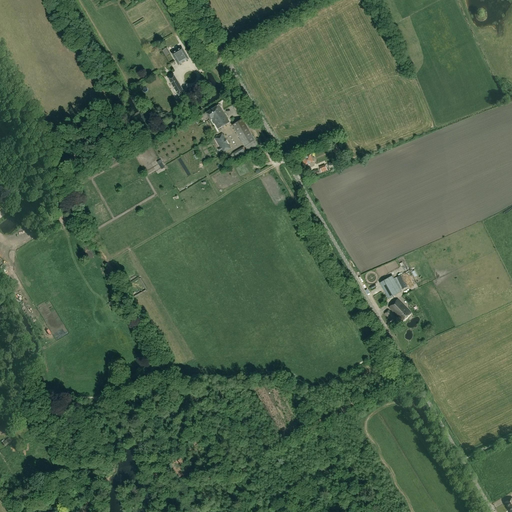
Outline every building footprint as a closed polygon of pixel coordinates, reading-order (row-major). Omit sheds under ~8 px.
[(182,47),(171,54),(178,66),(189,59),(182,47)] [(174,76),(169,79),(179,96),(184,93),(174,76)] [(219,105),(206,113),(210,119),(212,119),(218,129),(229,122),(219,105)] [(255,140),(242,119),(232,126),(245,147),(247,151),(258,145),(255,140)] [(219,152),(221,150),(223,153),(231,149),(222,133),(214,138),(220,148),(218,149),(219,152)] [(336,142),(331,144),(335,153),(340,151),(336,142)] [(235,158),(246,152),(243,147),(232,153),(235,158)] [(310,155),(302,159),(305,165),(313,162),(310,155)] [(406,262),(422,257),(419,249),(403,254),(406,262)] [(408,279),(412,277),(407,265),(396,270),(398,275),(405,272),(408,279)] [(401,291),(392,276),(380,283),(389,299),(401,291)] [(396,278),(402,289),(406,287),(400,276),(396,278)] [(411,313),(398,300),(389,308),(402,321),(411,313)] [(392,321),(395,317),(388,310),(385,314),(392,321)] [(9,421),(0,426),(0,434),(12,427),(9,421)] [(9,438),(3,443),(5,446),(11,441),(9,438)]
